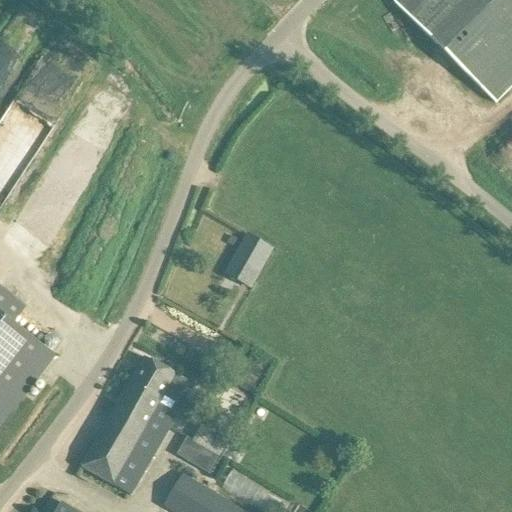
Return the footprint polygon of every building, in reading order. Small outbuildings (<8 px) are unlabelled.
[(511,87),(511,0),(396,0),(394,3),(496,104),(511,87)] [(224,274),(251,290),(274,250),(247,234),(224,274)] [(0,423),(53,354),(11,322),(23,305),(0,287),(0,423)] [(251,349),(234,384),(258,395),(275,360),(251,349)] [(185,390),(190,393),(195,385),(145,358),(82,468),(131,496),(176,418),(170,415),(185,390)] [(229,417),(245,400),(230,387),(214,404),(229,417)] [(209,430),(200,452),(220,460),(228,437),(209,430)] [(243,511),(200,485),(183,475),(163,506),(172,511),(243,511)]
